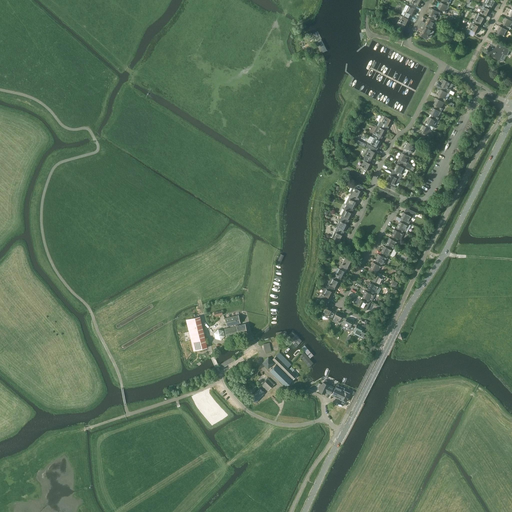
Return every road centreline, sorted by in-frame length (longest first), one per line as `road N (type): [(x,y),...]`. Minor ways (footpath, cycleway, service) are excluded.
road 1 (tertiary): [(343,432),(511,117)]
road 2 (residential): [(480,95),(428,195),(401,197)]
road 3 (residential): [(370,181),(442,64)]
